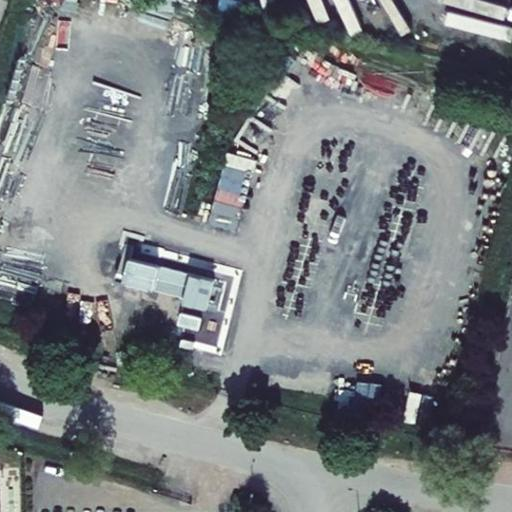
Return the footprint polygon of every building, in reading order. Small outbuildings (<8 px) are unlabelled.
[(78,16),(83,0),(25,0),(26,1),(78,16)] [(49,15),(49,16),(29,9),(13,55),(32,61),(42,32),(82,46),(88,28),(49,15)] [(64,123),(53,189),(90,195),(102,130),(64,123)] [(154,219),(141,265),(158,270),(171,224),(154,219)] [(57,320),(89,287),(59,259),(27,292),(57,320)]
